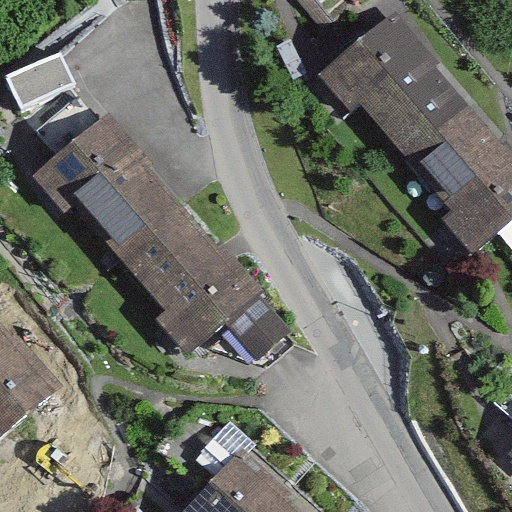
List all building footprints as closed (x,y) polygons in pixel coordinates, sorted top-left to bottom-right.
[(357,0),(286,0),(311,34),(357,0)] [(405,161),(473,105),(395,14),(319,79),(350,116),(360,108),(405,161)] [(76,86),(62,53),(6,77),(20,109),(76,86)] [(476,258),(511,227),(511,151),(473,105),(405,161),(451,214),(443,220),(476,258)] [(108,270),(187,204),(111,113),(32,179),(108,270)] [(185,360),(264,294),(187,204),(108,270),(185,360)] [(0,352),(0,445),(56,402),(12,346),(1,354),(0,352)] [(304,511),(240,455),(189,511),(304,511)]
